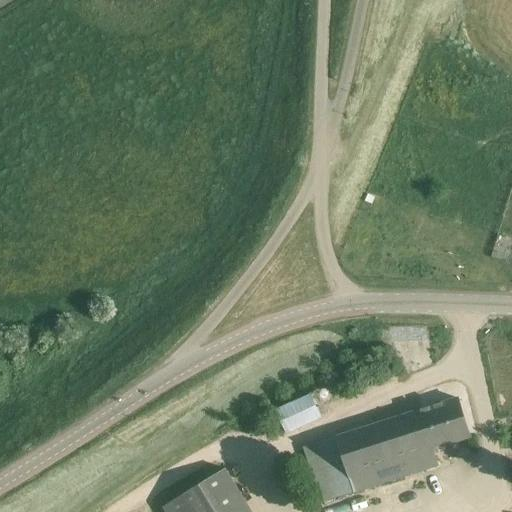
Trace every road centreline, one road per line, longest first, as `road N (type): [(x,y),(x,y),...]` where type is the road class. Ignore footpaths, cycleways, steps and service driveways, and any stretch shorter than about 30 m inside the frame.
road 1 (unclassified): [(178,368),(319,179)]
road 2 (tertiary): [(0,486),(178,368)]
road 3 (tertiary): [(178,368),(274,324),(356,305)]
road 4 (unclassified): [(324,152),(363,0)]
road 5 (tertiary): [(511,308),(356,305)]
road 6 (unclassified): [(324,152),(325,0)]
road 7 (unclassified): [(356,305),(326,252),(319,179)]
